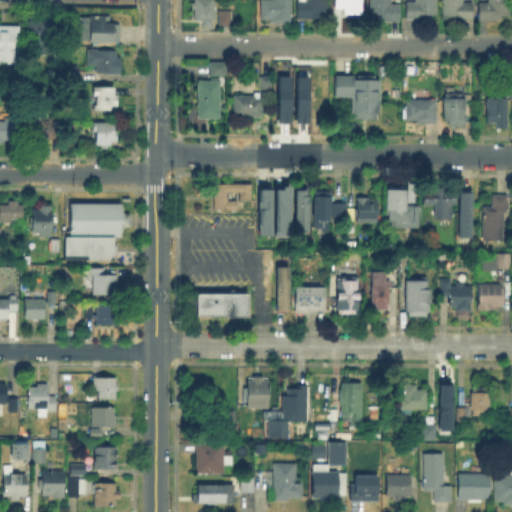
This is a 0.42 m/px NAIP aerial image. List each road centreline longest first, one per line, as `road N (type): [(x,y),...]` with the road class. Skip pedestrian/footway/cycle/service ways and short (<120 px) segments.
road 1 (residential): [(511,344),(0,351)]
road 2 (residential): [(511,155),(175,154),(155,165)]
road 3 (residential): [(511,45),(158,44)]
road 4 (tertiary): [(156,348),(155,511)]
road 5 (residential): [(155,165),(140,173),(0,172)]
road 6 (tertiary): [(156,222),(156,348)]
